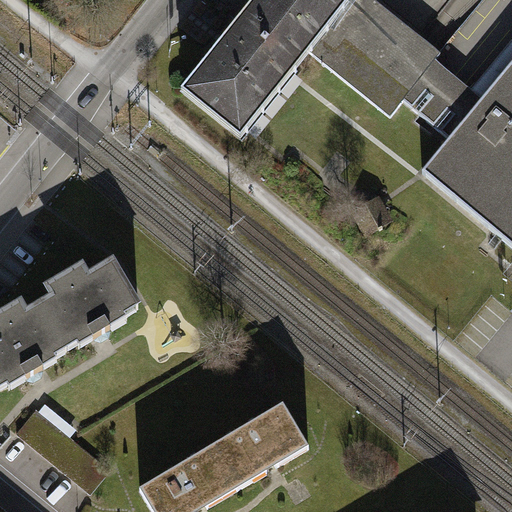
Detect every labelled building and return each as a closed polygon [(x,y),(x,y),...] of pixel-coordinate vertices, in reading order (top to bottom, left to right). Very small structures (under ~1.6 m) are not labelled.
[(272,0),(194,95),(252,142),(317,62),(391,124),(405,108),(457,149),(492,107),(442,67),(448,60),(374,0),(272,0)] [(457,149),(433,179),(511,243),(511,82),(492,107),(457,149)] [(383,223),(371,204),(353,215),(365,235),(383,223)] [(0,403),(146,315),(116,266),(0,336),(0,403)] [(287,409),(144,494),(154,511),(218,511),(315,455),(287,409)] [(106,466),(40,410),(17,440),(58,471),(83,493),(106,466)]
